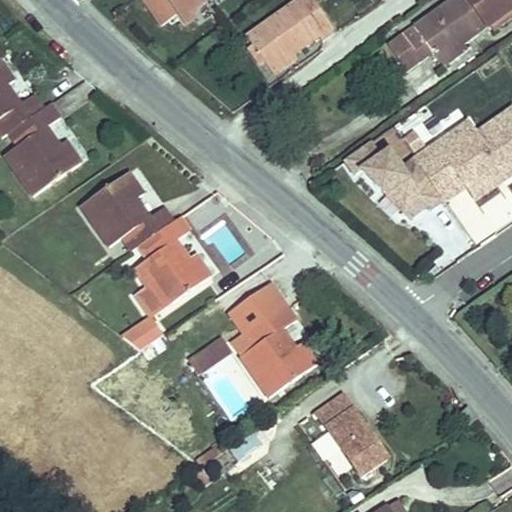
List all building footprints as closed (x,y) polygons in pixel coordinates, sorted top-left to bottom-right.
[(203,0),(143,0),(162,27),(176,17),(184,28),(194,21),(190,14),(206,3),(203,0)] [(335,34),(310,0),(299,0),(246,38),(252,46),(264,64),(270,72),(292,56),(318,38),(322,43),(335,34)] [(511,0),(451,0),(414,27),(433,54),(439,63),(464,45),(490,27),(511,10),(511,0)] [(511,18),(511,10),(490,27),(493,32),(511,18)] [(414,27),(402,36),(421,63),(433,54),(414,27)] [(421,63),(402,36),(387,47),(406,73),(421,63)] [(468,51),(464,45),(439,63),(443,68),(468,51)] [(264,64),(252,46),(247,50),(260,67),(264,64)] [(8,51),(0,55),(0,115),(3,113),(11,127),(18,122),(28,137),(16,145),(44,187),(92,155),(78,134),(68,140),(55,120),(71,109),(61,93),(53,98),(45,85),(27,97),(13,76),(21,71),(8,51)] [(292,56),(270,72),(273,76),(295,61),(292,56)] [(468,124),(415,160),(443,201),(445,203),(466,189),(497,167),(506,180),(511,176),(511,110),(476,135),(468,124)] [(443,201),(415,160),(401,170),(389,152),(380,159),(370,144),(344,162),(355,177),(361,173),(405,216),(424,203),(427,207),(429,211),(443,201)] [(152,183),(137,162),(90,194),(118,235),(130,227),(139,239),(146,234),(155,248),(143,256),(170,296),(219,262),(205,242),(195,249),(181,230),(197,219),(188,206),(182,210),(174,197),(155,210),(141,190),(152,183)] [(497,167),(466,189),(475,202),(506,180),(497,167)] [(424,203),(405,216),(409,220),(427,207),(424,203)] [(246,329),(240,333),(250,346),(241,352),(267,391),(315,359),(302,339),(290,347),(277,328),(297,315),(272,279),(231,307),(246,329)] [(124,335),(136,351),(162,332),(150,315),(124,335)] [(361,479),(387,461),(341,395),(315,413),(361,479)] [(469,428),(478,420),(468,408),(459,415),(469,428)] [(428,471),(435,488),(449,483),(442,465),(428,471)] [(504,503),(511,497),(511,489),(500,497),(504,503)] [(402,511),(397,502),(388,508),(390,511),(402,511)]
